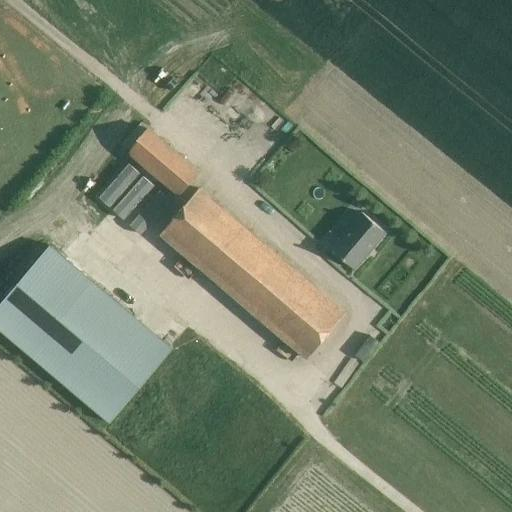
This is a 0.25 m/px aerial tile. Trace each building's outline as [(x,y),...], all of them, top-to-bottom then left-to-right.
[(128,152),(177,194),(197,170),(148,128),(128,152)] [(96,197),(136,219),(143,206),(103,184),(96,197)] [(199,188),(160,234),(306,358),(345,312),(199,188)] [(331,249),(354,269),(386,232),(362,212),(331,249)] [(172,349),(50,245),(0,303),(0,329),(110,422),(165,358),(172,349)] [(231,295),(223,303),(239,318),(247,310),(231,295)] [(353,342),(367,350),(378,331),(364,323),(353,342)]
